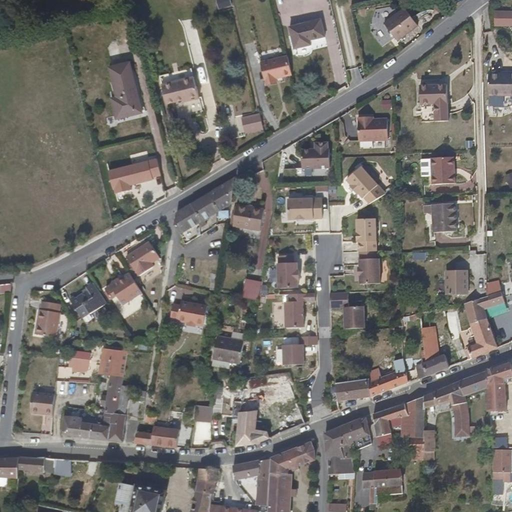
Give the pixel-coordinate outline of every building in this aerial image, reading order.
[(231,0),(217,0),(219,8),(232,6),(231,0)] [(392,44),(413,28),(400,10),(379,26),(392,44)] [(493,16),(493,29),(511,29),(511,16),(493,16)] [(321,39),(318,21),(289,27),(294,51),(311,48),(310,42),(321,39)] [(277,79),(290,76),(286,60),(260,66),(264,81),(266,81),(267,84),(277,82),(277,79)] [(198,100),(190,69),(159,77),(165,105),(181,101),(182,103),(198,100)] [(511,95),(511,74),(489,75),(489,96),(511,95)] [(144,117),(136,78),(112,83),(115,102),(111,103),(115,123),(144,117)] [(448,133),(447,108),(447,96),(420,97),(421,133),(448,133)] [(367,125),(367,122),(357,122),(358,146),(387,144),(386,124),(367,125)] [(315,149),(315,155),(302,156),(302,174),(330,173),(329,154),(328,154),(327,148),(315,149)] [(158,158),(109,168),(114,190),(163,180),(158,158)] [(429,158),(420,158),(421,176),(429,175),(429,158)] [(433,195),(455,195),(454,168),(432,169),(433,195)] [(363,202),(369,208),(385,198),(362,173),(347,186),(352,191),(351,192),(357,198),(358,197),(363,202)] [(232,212),(236,183),(208,200),(220,218),(232,212)] [(220,218),(208,200),(193,209),(204,227),(220,218)] [(322,204),(289,205),(289,225),(323,224),(322,204)] [(193,209),(178,218),(177,230),(183,239),(204,227),(193,209)] [(235,231),(261,236),(265,215),(238,210),(235,231)] [(456,214),(434,214),(434,222),(434,240),(457,240),(456,214)] [(360,246),(360,256),(377,255),(376,223),(357,224),(358,246),(360,246)] [(128,262),(141,281),(155,271),(153,267),(161,261),(151,245),(128,262)] [(377,255),(360,256),(360,272),(359,272),(359,281),(361,281),(361,289),(381,288),(380,263),(377,263),(377,255)] [(279,262),(279,269),(278,269),(279,294),(298,294),(298,286),(300,286),(299,276),(298,276),(297,268),(294,269),(293,261),(279,262)] [(468,297),(467,276),(447,276),(447,298),(468,297)] [(143,295),(132,277),(122,284),(120,281),(114,285),(113,289),(108,293),(114,303),(120,299),(126,307),(143,295)] [(0,292),(12,293),(12,284),(0,284),(0,292)] [(109,305),(95,284),(88,290),(90,292),(79,301),(76,297),(70,302),(83,321),(90,315),(91,317),(109,305)] [(247,286),(244,303),(259,306),(260,302),(262,289),(247,286)] [(466,309),(471,327),(488,323),(485,314),(504,308),(500,292),(488,295),(488,301),(466,309)] [(331,298),(331,313),(345,312),(345,334),(365,334),(365,311),(350,312),(349,297),(331,298)] [(285,308),(286,334),(304,333),(303,307),(315,307),(315,299),(303,300),(289,300),(290,308),(285,308)] [(40,338),(59,341),(63,315),(61,315),(62,308),(45,305),(44,313),(42,313),(40,338)] [(178,328),(187,330),(196,331),(196,329),(205,330),(207,313),(182,310),(182,314),(173,313),(172,322),(179,323),(178,327),(178,328)] [(449,328),(444,312),(419,318),(423,336),(433,333),(449,328)] [(468,348),(473,361),(499,352),(488,323),(471,327),(477,344),(468,348)] [(423,336),(425,345),(435,343),(433,333),(423,336)] [(317,342),(299,342),(300,350),(283,350),(283,370),(303,370),(303,350),(317,350),(317,342)] [(214,365),(241,369),(244,348),(218,343),(214,365)] [(425,345),(429,364),(438,360),(435,343),(425,345)] [(105,350),(102,377),(114,378),(127,379),(129,353),(105,350)] [(395,363),(405,362),(405,350),(393,350),(395,363)] [(417,368),(421,381),(451,369),(447,357),(438,360),(429,364),(417,368)] [(89,371),(90,359),(71,359),(71,371),(89,371)] [(369,382),(371,400),(410,385),(405,362),(395,363),(395,375),(387,378),(383,379),(380,369),(364,374),(364,378),(360,379),(360,383),(369,382)] [(511,368),(511,367),(489,376),(489,394),(490,416),(507,415),(507,387),(511,385),(511,368)] [(489,376),(462,385),(466,400),(489,394),(489,376)] [(110,414),(117,415),(123,416),(124,399),(126,389),(127,379),(114,378),(112,399),(107,399),(106,408),(111,407),(110,414)] [(337,385),(339,404),(371,400),(369,382),(360,383),(337,385)] [(462,385),(434,396),(438,409),(453,405),(456,410),(455,441),(468,441),(468,438),(468,409),(466,400),(462,385)] [(126,389),(124,399),(132,400),(133,400),(134,390),(126,389)] [(242,420),(239,449),(256,447),(271,442),(270,435),(259,435),(262,407),(296,404),(292,393),(291,390),(245,393),(243,403),(237,403),(235,419),(242,420)] [(34,418),(57,420),(59,398),(36,396),(34,418)] [(141,396),(140,405),(144,406),(149,406),(150,397),(141,396)] [(434,396),(426,398),(427,411),(438,409),(434,396)] [(426,398),(406,406),(409,420),(403,421),(403,427),(404,440),(408,440),(426,440),(427,411),(426,398)] [(123,416),(130,417),(132,400),(124,399),(123,416)] [(222,417),(232,418),(233,404),(224,403),(223,408),(222,417)] [(133,405),(132,420),(142,421),(144,406),(140,405),(133,405)] [(383,414),(374,417),(378,443),(379,448),(392,445),(391,429),(403,427),(403,421),(409,420),(406,406),(383,414)] [(147,428),(158,429),(159,420),(160,416),(156,416),(156,409),(152,409),(151,422),(147,428)] [(295,414),(301,430),(306,428),(300,412),(295,414)] [(116,431),(114,444),(127,446),(130,420),(130,417),(123,416),(117,415),(116,421),(116,427),(117,427),(116,431)] [(204,416),(204,424),(215,424),(215,416),(204,416)] [(104,430),(114,431),(114,421),(109,421),(105,420),(105,425),(104,430)] [(157,437),(156,449),(169,450),(171,431),(172,421),(159,420),(158,429),(157,437)] [(357,422),(342,429),(348,447),(353,446),(355,452),(371,447),(366,420),(357,422)] [(93,429),(91,442),(114,444),(116,431),(117,427),(116,427),(116,421),(114,421),(114,431),(104,430),(99,430),(97,430),(93,429)] [(69,423),(67,440),(84,442),(85,427),(86,425),(69,423)] [(85,427),(84,442),(91,442),(93,429),(94,428),(85,427)] [(327,477),(356,476),(353,462),(346,461),(346,455),(351,455),(348,447),(342,429),(326,436),(327,477)] [(171,431),(169,450),(180,451),(182,432),(171,431)] [(141,436),(136,447),(156,449),(157,437),(141,436)] [(426,440),(408,440),(407,457),(425,458),(425,455),(426,440)] [(454,456),(455,441),(446,440),(445,456),(454,456)] [(311,445),(292,455),(299,471),(315,464),(315,453),(311,445)] [(491,475),(491,483),(509,484),(509,462),(511,462),(511,452),(507,452),(492,452),(492,475),(491,475)] [(292,455),(289,456),(292,464),(291,479),(296,479),(299,480),(299,471),(292,455)] [(289,456),(272,463),(271,511),(289,511),(291,479),(292,464),(289,456)] [(407,465),(425,465),(425,458),(407,457),(407,465)] [(24,463),(0,463),(0,491),(7,493),(12,490),(12,485),(22,486),(23,474),(24,463)] [(48,463),(24,463),(23,474),(46,475),(48,463)] [(60,463),(48,463),(46,475),(43,486),(54,488),(57,474),(60,463)] [(68,463),(60,463),(57,474),(65,476),(68,463)] [(272,463),(236,471),(238,481),(259,478),(260,509),(268,509),(272,509),(272,463)] [(203,472),(191,470),(189,491),(200,493),(200,492),(201,483),(203,472)] [(220,473),(203,472),(201,483),(218,485),(220,473)] [(400,474),(375,475),(377,489),(372,490),(371,511),(375,511),(375,507),(378,507),(377,500),(377,493),(389,493),(389,489),(401,488),(400,474)] [(377,489),(375,475),(361,475),(362,490),(372,490),(377,489)] [(200,492),(200,493),(216,495),(217,495),(218,485),(201,483),(200,492)] [(124,485),(122,498),(128,500),(126,509),(125,511),(165,511),(170,494),(124,485)] [(401,498),(401,488),(389,489),(389,493),(377,493),(377,500),(401,498)] [(216,495),(200,493),(194,511),(212,511),(214,504),(216,495)] [(128,500),(122,498),(120,507),(126,509),(128,500)]
